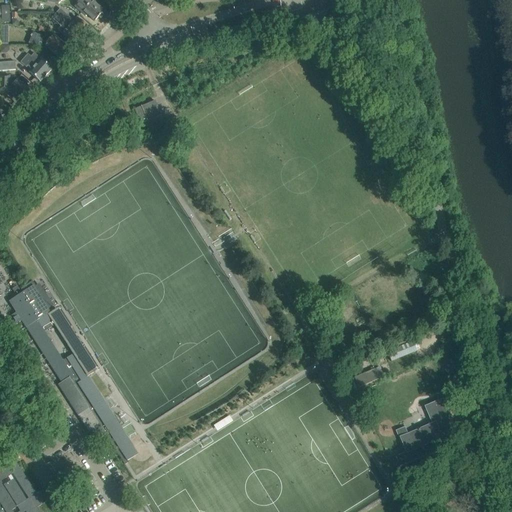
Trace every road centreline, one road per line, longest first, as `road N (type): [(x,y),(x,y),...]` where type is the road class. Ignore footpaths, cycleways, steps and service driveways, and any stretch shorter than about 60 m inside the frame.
road 1 (unclassified): [(511,421),(494,423),(474,311),(405,92),(388,71),(335,49),(310,10)]
road 2 (secondary): [(165,51),(310,10)]
